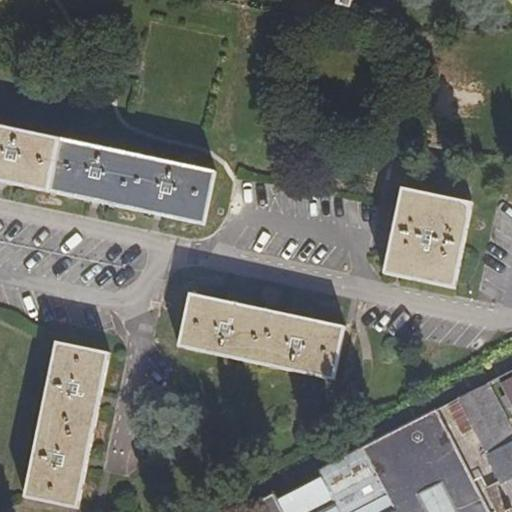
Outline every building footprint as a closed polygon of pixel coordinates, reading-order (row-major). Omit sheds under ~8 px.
[(0,127),(0,179),(206,223),(216,173),(170,163),(0,127)] [(474,205),(407,190),(389,273),(456,289),(474,205)] [(346,328),(191,297),(180,348),(335,381),(346,328)] [(111,355),(61,343),(28,498),(79,509),(111,355)] [(457,400),(500,484),(485,491),(495,511),(511,511),(511,414),(494,380),(484,385),(457,400)] [(511,380),(499,387),(511,411),(511,380)] [(486,511),(434,411),(248,508),(250,511),(486,511)]
